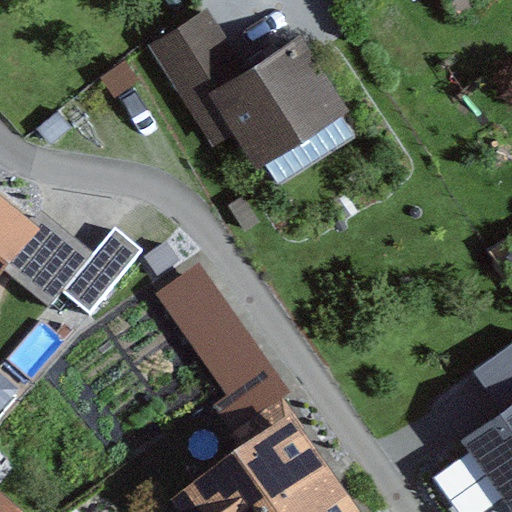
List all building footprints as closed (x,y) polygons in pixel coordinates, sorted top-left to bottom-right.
[(448,0),(458,13),(476,0),(448,0)] [(244,59),(208,1),(148,39),(210,138),(233,124),(207,82),(244,59)] [(356,130),(342,107),(350,102),(300,24),(244,59),(207,82),(233,124),(257,161),(264,157),(278,179),(356,130)] [(41,207),(30,220),(0,195),(0,275),(6,269),(47,304),(92,250),(41,207)] [(147,251),(115,225),(59,290),(91,317),(147,251)] [(288,391),(201,262),(157,291),(227,395),(209,407),(227,432),(288,391)] [(511,338),(476,363),(503,403),(466,428),(511,496),(511,338)] [(178,511),(277,511),(331,474),(289,414),(169,499),(178,511)] [(358,511),(331,474),(277,511),(358,511)] [(0,511),(21,511),(0,492),(0,511)]
